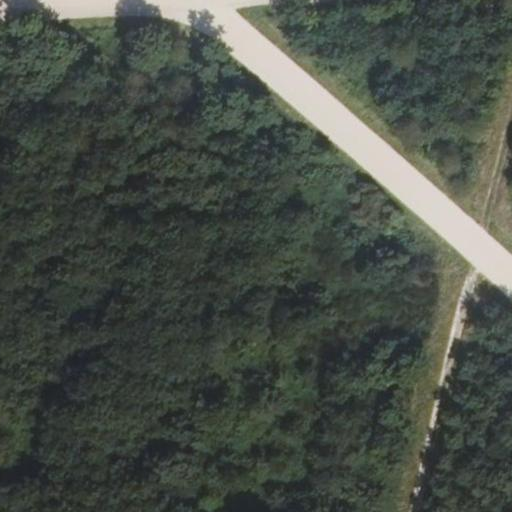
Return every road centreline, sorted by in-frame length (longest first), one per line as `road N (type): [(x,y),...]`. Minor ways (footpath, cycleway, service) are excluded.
road 1 (track): [(511,275),(196,0)]
road 2 (track): [(511,123),(476,244),(418,511)]
